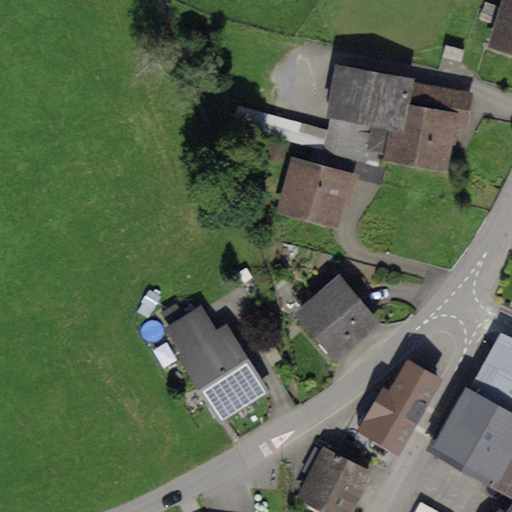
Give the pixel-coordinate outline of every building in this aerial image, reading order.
[(511,0),(509,0),(497,41),(511,45),(511,0)] [(446,46),(443,56),(461,61),(464,50),(446,46)] [(326,151),(326,152),(353,159),(353,158),(376,164),(377,158),(390,160),(392,153),(442,162),(448,129),(455,130),(458,114),(464,115),(468,95),(457,91),(341,69),(326,151)] [(349,175),(353,159),(326,152),(315,149),(311,162),(304,160),(302,167),(298,166),(288,206),(332,217),(344,173),(349,175)] [(301,313),(336,354),(374,322),(339,281),(301,313)] [(185,355),(222,415),(262,389),(225,330),(215,336),(200,312),(172,329),(187,353),(185,355)] [(511,395),(511,330),(502,326),(476,377),(511,395)] [(370,431),(371,430),(399,446),(436,382),(407,365),(385,404),(377,400),(371,401),(357,424),(370,431)] [(511,484),(511,414),(468,390),(438,443),(511,484)] [(335,458),(316,448),(304,471),(311,474),(302,491),(342,511),(363,472),(339,460),(340,456),(336,454),(335,458)] [(439,511),(421,502),(415,511),(439,511)]
